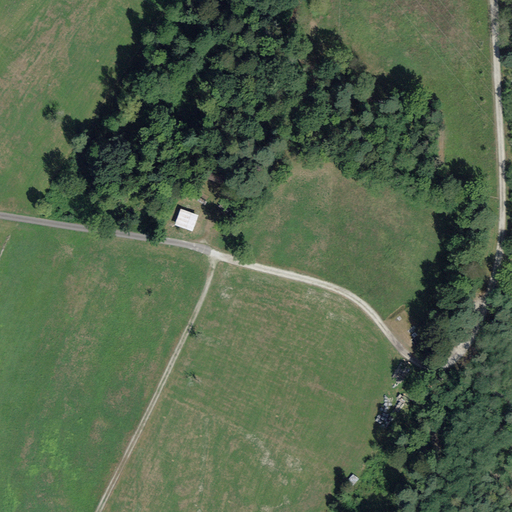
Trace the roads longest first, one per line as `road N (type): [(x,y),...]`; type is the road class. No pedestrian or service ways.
road 1 (track): [(492,0),(499,245),(476,335),(445,365),(428,367),(354,297),(216,255),(95,511)]
road 2 (unclassified): [(0,215),(216,255)]
